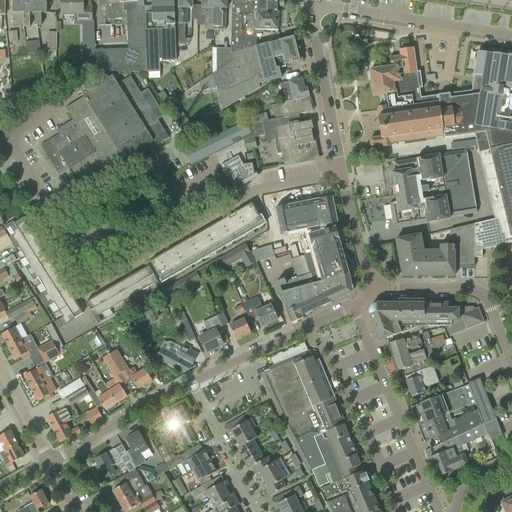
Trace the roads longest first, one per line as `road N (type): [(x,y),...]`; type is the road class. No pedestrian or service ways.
road 1 (residential): [(341,174),(257,189),(86,283),(5,135)]
road 2 (residential): [(438,511),(353,308)]
road 3 (residential): [(313,5),(511,35)]
road 4 (unclassified): [(511,364),(475,289),(375,287)]
road 5 (residential): [(192,384),(353,308)]
road 6 (unclassified): [(341,174),(313,5)]
road 7 (residential): [(50,463),(192,384)]
road 8 (residential): [(259,511),(192,384)]
